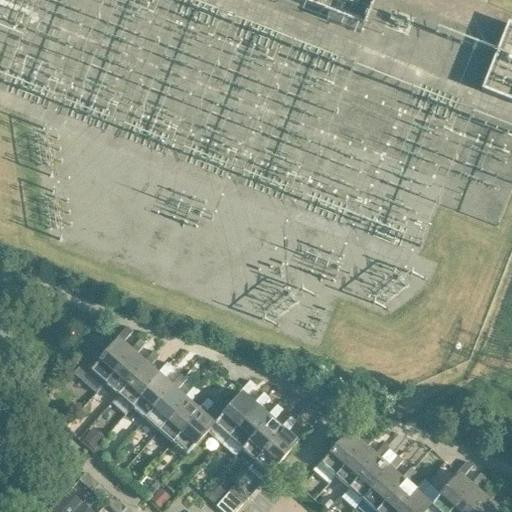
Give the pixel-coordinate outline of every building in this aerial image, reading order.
[(511,99),(511,39),(503,36),(483,89),(511,99)] [(96,395),(105,385),(132,354),(130,351),(122,345),(132,333),(126,328),(116,340),(118,342),(100,362),(91,354),(73,374),(96,395)] [(105,385),(118,397),(146,366),(143,363),(136,356),(145,345),(140,340),(130,351),(132,354),(105,385)] [(146,366),(118,397),(132,409),(159,378),(157,375),(149,368),(159,357),(153,352),(143,363),(146,366)] [(132,409),(145,421),(173,389),(170,387),(163,380),(172,369),(167,364),(157,375),(159,378),(132,409)] [(173,389),(145,421),(158,433),(186,402),(184,399),(176,392),(186,381),(180,376),(170,387),(173,389)] [(214,426),(207,434),(222,447),(229,439),(234,433),(256,408),(253,405),(246,398),(255,387),(249,382),(243,389),(239,394),(241,395),(214,426)] [(158,433),(172,445),(182,433),(200,413),(197,411),(189,404),(199,393),(194,388),(184,399),(186,402),(158,433)] [(256,408),(234,433),(229,439),(242,451),(269,420),(267,417),(259,410),(269,399),(263,394),(253,405),(256,408)] [(200,413),(182,433),(172,445),(186,458),(207,434),(214,426),(203,416),(213,405),(207,400),(197,411),(200,413)] [(310,403),(304,410),(311,416),(318,409),(310,403)] [(255,463),(281,433),(283,431),(280,429),(272,422),(282,411),(277,406),(267,417),(269,420),(242,451),(255,463)] [(283,431),(281,433),(255,463),(248,470),(263,483),(277,467),(297,444),(286,434),(287,433),(296,423),(290,418),(280,429),(283,431)] [(346,433),(348,434),(322,464),(320,463),(312,471),(315,473),(329,486),(335,478),(336,478),(363,447),(360,444),(352,437),(356,433),(362,426),(356,421),(346,433)] [(71,427),(67,431),(72,435),(76,431),(71,427)] [(91,433),(83,442),(93,451),(101,442),(91,433)] [(363,447),(336,478),(350,491),(377,459),(374,456),(366,449),(376,438),(370,433),(360,444),(363,447)] [(377,459),(350,491),(363,502),(390,471),(387,468),(379,461),(389,450),(383,445),(374,456),(377,459)] [(98,449),(94,454),(101,460),(106,455),(98,449)] [(116,456),(108,465),(114,471),(122,461),(116,456)] [(390,471),(363,502),(373,511),(378,511),(404,483),(401,480),(393,473),(403,462),(397,457),(387,468),(390,471)] [(431,507),(436,511),(452,511),(473,489),(470,486),(462,479),(472,468),(466,463),(457,474),(456,475),(458,476),(431,507)] [(404,483),(378,511),(402,511),(417,495),(414,492),(406,485),(416,474),(410,469),(401,480),(404,483)] [(480,475),(470,486),(473,489),(452,511),(476,511),(486,500),(484,498),(476,491),(486,480),(480,475)] [(92,494),(96,490),(99,486),(89,478),(86,481),(83,485),(92,494)] [(417,495),(402,511),(425,511),(431,507),(420,497),(429,486),(424,481),(414,492),(417,495)] [(214,486),(204,497),(215,506),(225,495),(214,486)] [(476,511),(499,511),(497,510),(489,503),(499,492),(493,487),(484,498),(486,500),(476,511)] [(103,489),(100,493),(96,497),(106,506),(109,502),(113,498),(103,489)] [(50,511),(75,511),(81,506),(67,493),(50,511)] [(220,511),(236,511),(242,506),(228,494),(216,508),(220,511)] [(157,496),(151,502),(160,509),(165,503),(157,496)] [(505,511),(511,504),(511,502),(507,499),(497,510),(499,511),(505,511)] [(116,501),(113,505),(110,509),(113,511),(124,511),(126,510),(116,501)]
